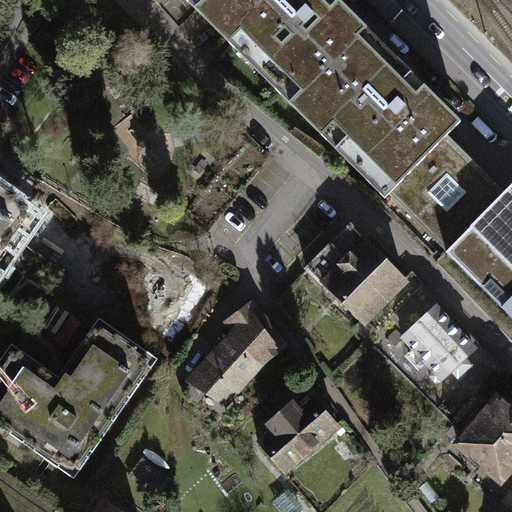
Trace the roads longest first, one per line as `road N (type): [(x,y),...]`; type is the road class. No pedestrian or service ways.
road 1 (residential): [(139,0),(207,74),(386,226),(511,355)]
road 2 (residential): [(325,382),(418,511)]
road 3 (primary): [(418,0),(511,94)]
